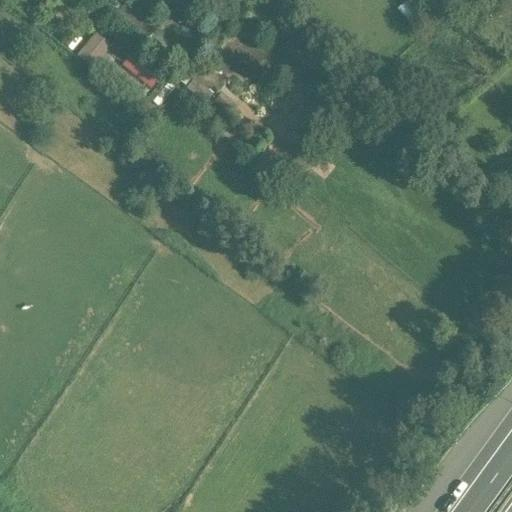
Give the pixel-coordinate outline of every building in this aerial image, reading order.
[(272,0),(250,0),(242,7),(271,40),(292,22),(272,0)] [(37,10),(45,18),(54,9),(45,1),(37,10)] [(397,10),(410,26),(420,18),(407,2),(397,10)] [(115,14),(142,36),(147,40),(156,30),(151,25),(125,3),(115,14)] [(97,33),(76,59),(91,72),(112,46),(97,33)] [(287,39),(277,48),(288,62),(299,53),(287,39)] [(137,53),(129,62),(157,85),(164,75),(137,53)] [(185,88),(189,83),(181,76),(177,81),(185,88)] [(186,90),(205,105),(213,95),(195,80),(186,90)] [(325,95),(336,107),(348,96),(337,83),(325,95)] [(235,107),(221,95),(213,105),(227,117),(235,107)] [(354,133),(370,114),(358,104),(343,123),(354,133)] [(245,119),(236,111),(232,116),(241,124),(245,119)] [(263,135),(251,123),(245,130),(257,142),(263,135)] [(242,142),(237,148),(250,159),(255,153),(242,142)] [(324,178),(330,171),(331,169),(322,161),(315,170),(324,178)]
